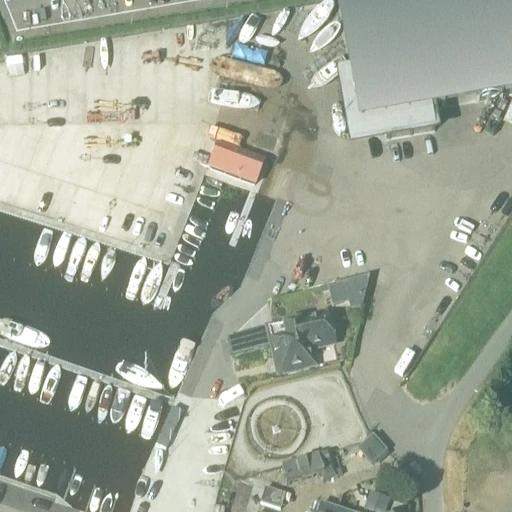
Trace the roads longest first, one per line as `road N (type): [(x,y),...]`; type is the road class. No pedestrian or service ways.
road 1 (unknown): [(312,153),(252,286),(211,332),(145,511)]
road 2 (unclassified): [(434,511),(442,428),(511,323)]
